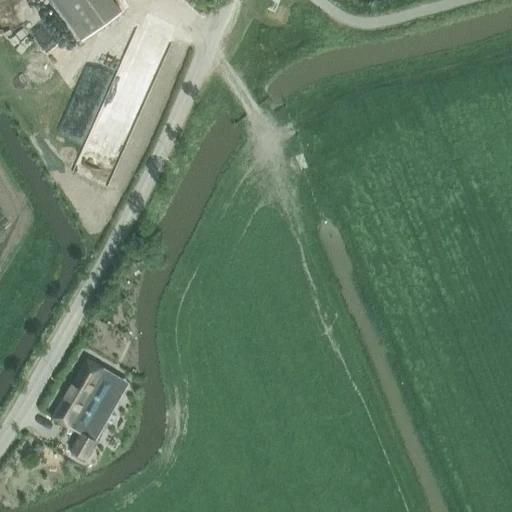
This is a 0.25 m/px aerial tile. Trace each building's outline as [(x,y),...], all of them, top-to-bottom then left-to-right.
[(113,0),(52,0),(82,40),(121,11),(113,0)] [(129,72),(122,93),(111,89),(103,117),(129,125),(144,76),(129,72)] [(97,122),(96,137),(120,138),(121,122),(97,122)] [(87,359),(53,418),(69,427),(70,426),(82,433),(86,426),(91,417),(92,417),(101,402),(106,405),(121,379),(87,359)] [(86,426),(82,433),(96,441),(100,434),(86,426)] [(82,433),(71,451),(85,459),(96,441),(82,433)]
